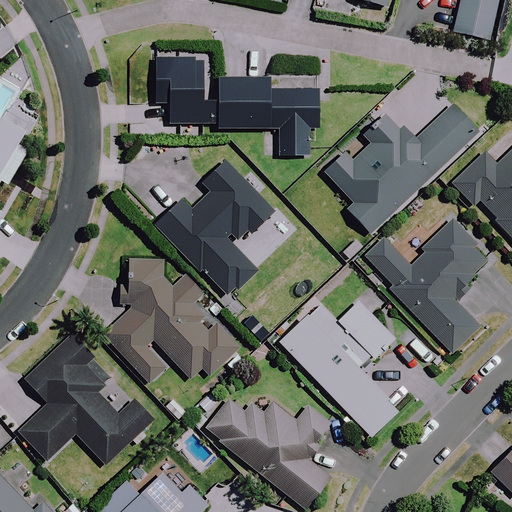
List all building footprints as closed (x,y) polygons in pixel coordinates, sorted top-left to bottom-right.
[(386,0),(352,0),(385,8),(386,0)] [(496,0),(459,0),(453,34),(488,41),(496,0)] [(202,62),(155,60),(154,107),(170,108),(169,127),(279,131),(278,157),(306,158),(307,133),(317,133),(318,93),(268,91),(269,82),(202,79),(202,62)] [(36,118),(13,104),(0,124),(0,216),(1,214),(0,213),(0,183),(1,183),(7,186),(28,152),(18,146),(36,118)] [(477,135),(451,107),(414,142),(402,129),(398,133),(385,119),(362,141),(369,148),(353,163),(344,154),(323,173),(352,204),(347,210),(371,235),(477,135)] [(511,150),(495,167),(483,155),(450,186),(471,209),(476,204),(511,242),(511,150)] [(488,261),(451,222),(420,250),(425,255),(410,269),(383,240),(364,258),(392,288),(389,290),(450,355),(478,329),(454,303),(467,291),(462,286),(488,261)] [(125,259),(124,286),(119,285),(119,307),(134,307),(102,337),(102,338),(147,386),(165,370),(144,348),(151,342),(189,381),(200,370),(208,378),(237,351),(211,324),(206,329),(199,322),(204,317),(192,305),(202,296),(184,277),(171,289),(164,281),(165,260),(125,259)] [(397,413),(359,373),(394,341),(358,302),(337,322),(340,325),(326,338),(307,318),(280,343),(369,439),(397,413)] [(92,359),(69,335),(21,379),(46,406),(17,432),(45,463),(75,435),(104,467),(152,422),(133,401),(116,417),(97,396),(104,389),(83,367),(92,359)] [(323,448),(315,442),(329,424),(307,407),(295,422),(261,395),(246,415),(227,400),(203,431),(303,511),(329,479),(310,463),(323,448)] [(511,450),(489,475),(511,495),(511,450)] [(180,496),(161,475),(138,497),(125,483),(95,511),(96,511),(200,511),(208,505),(190,487),(180,496)] [(0,511),(49,511),(41,503),(32,511),(0,478),(0,511)]
